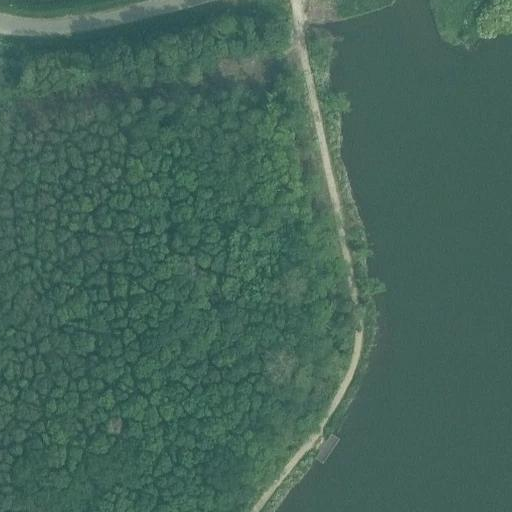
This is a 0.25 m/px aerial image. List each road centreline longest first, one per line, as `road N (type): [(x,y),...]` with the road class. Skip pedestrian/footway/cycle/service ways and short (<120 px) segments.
road 1 (track): [(233,511),(258,488),(348,341),(353,278),(313,132),(294,0)]
road 2 (unclassified): [(187,0),(90,24),(0,22)]
